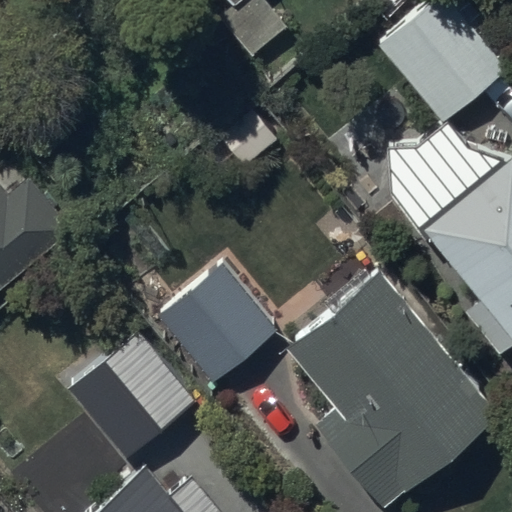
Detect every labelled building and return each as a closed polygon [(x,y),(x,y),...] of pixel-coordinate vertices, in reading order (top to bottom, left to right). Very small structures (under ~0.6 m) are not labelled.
[(228,0),(219,8),(251,46),(285,18),(269,0),(228,0)] [(452,0),(419,0),(378,36),(440,108),(500,56),(452,0)] [(464,137),(444,112),(413,137),(386,137),(388,183),(423,230),(428,226),(476,290),(461,301),(493,343),(511,330),(511,143),(505,149),(464,137)] [(0,276),(71,220),(27,165),(5,183),(0,176),(0,276)] [(379,254),(282,333),(334,395),(314,412),(382,495),(499,399),(379,254)] [(224,259),(157,310),(208,376),(275,325),(224,259)] [(141,323),(73,380),(129,446),(197,390),(141,323)] [(147,455),(77,511),(227,511),(199,476),(178,493),(147,455)]
